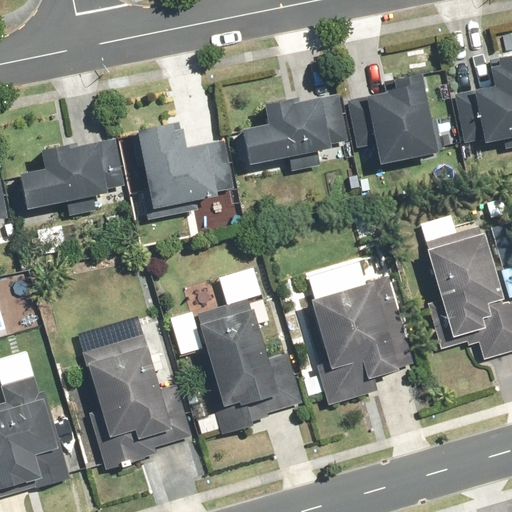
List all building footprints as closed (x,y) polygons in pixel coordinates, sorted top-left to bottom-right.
[(511,140),(511,142),(502,145),(503,152),(511,150),(511,59),(478,66),(483,90),(466,93),(477,148),(511,140)] [(434,120),(423,122),(415,77),(384,83),(386,94),(361,99),(374,167),(427,157),(440,155),(434,120)] [(233,130),(242,182),(314,169),(312,153),(321,152),(320,146),(342,143),(335,99),(297,106),(296,101),(260,107),(263,125),(233,130)] [(179,152),(174,127),(131,136),(146,212),(230,195),(220,143),(179,152)] [(13,177),(19,211),(62,203),(65,220),(95,213),(91,193),(117,188),(108,143),(71,151),(70,147),(35,154),(39,172),(13,177)] [(511,301),(498,305),(475,227),(416,244),(439,323),(448,353),(477,345),(482,362),(511,352),(511,301)] [(369,287),(362,289),(355,262),(305,276),(312,302),(305,304),(322,368),(314,370),(324,408),(373,394),(369,380),(392,373),(369,287)] [(246,409),(249,420),(298,407),(284,354),(258,361),(243,303),(192,317),(218,411),(256,401),(258,406),(246,409)] [(173,385),(154,390),(140,332),(81,346),(103,436),(104,443),(96,445),(102,469),(154,456),(152,446),(186,438),(173,385)] [(25,350),(0,357),(0,503),(67,483),(25,350)]
